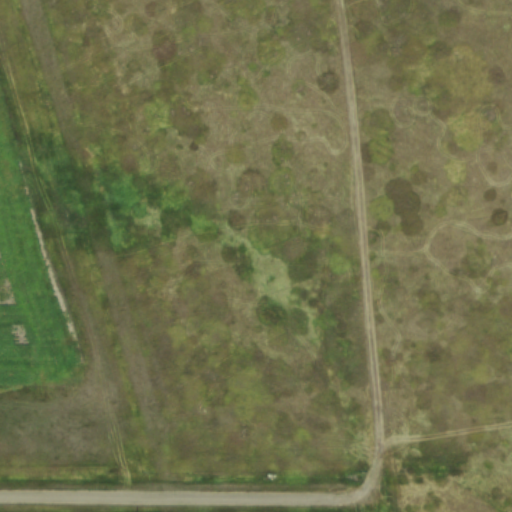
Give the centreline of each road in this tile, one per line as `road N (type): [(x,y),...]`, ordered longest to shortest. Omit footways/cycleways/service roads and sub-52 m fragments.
road 1 (residential): [(433,511),(396,493),(200,0)]
road 2 (residential): [(0,493),(396,493)]
